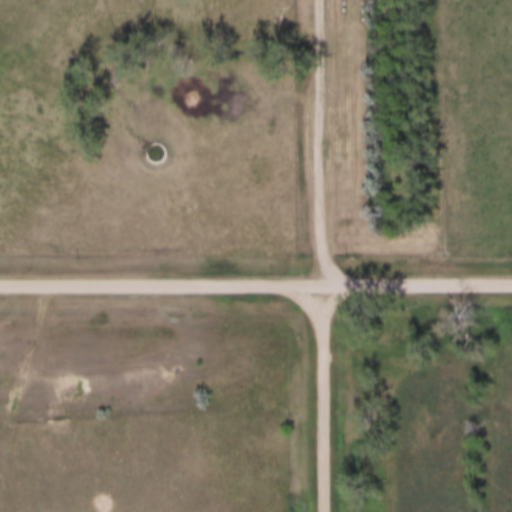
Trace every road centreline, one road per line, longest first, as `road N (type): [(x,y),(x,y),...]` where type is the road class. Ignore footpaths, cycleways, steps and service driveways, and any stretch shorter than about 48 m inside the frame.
road 1 (residential): [(0,283),(511,282)]
road 2 (track): [(323,0),(323,283)]
road 3 (residential): [(323,283),(323,511)]
